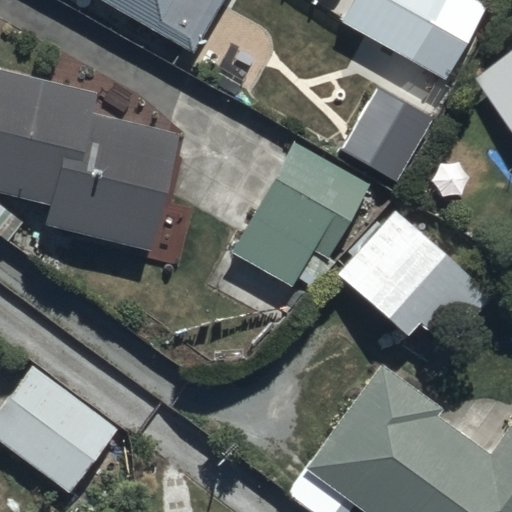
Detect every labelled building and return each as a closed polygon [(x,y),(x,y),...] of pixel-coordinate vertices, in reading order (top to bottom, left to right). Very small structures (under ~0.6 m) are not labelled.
[(106,0),(189,48),(216,0),(106,0)] [(483,0),(345,0),(337,14),(441,74),(483,0)] [(511,38),(476,67),(511,113),(511,38)] [(92,83),(0,62),(0,183),(49,194),(44,216),(153,240),(178,126),(87,106),(92,83)] [(430,110),(372,79),(337,144),(395,176),(430,110)] [(369,178),(287,135),(229,245),(295,279),(311,247),(328,256),(369,178)] [(493,291),(392,203),(334,266),(401,328),(415,312),(447,342),(493,291)] [(373,511),(511,511),(511,403),(485,442),(439,409),(445,400),(378,352),(282,487),(316,511),(345,511),(355,499),(373,511)] [(29,357),(0,397),(0,435),(72,489),(120,423),(29,357)]
